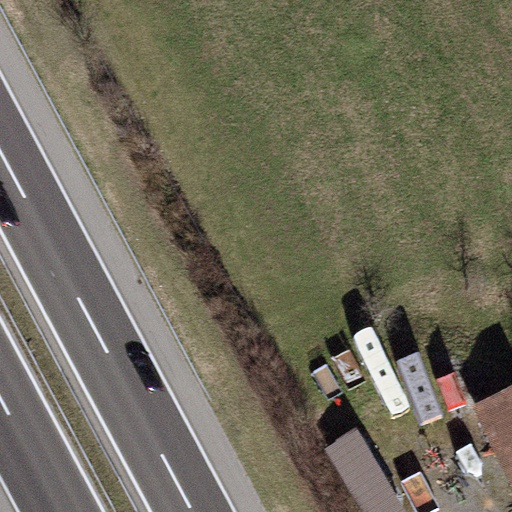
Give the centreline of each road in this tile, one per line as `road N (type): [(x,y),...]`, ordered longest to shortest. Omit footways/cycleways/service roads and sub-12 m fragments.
road 1 (motorway): [(194,511),(0,151)]
road 2 (motorway): [(0,403),(58,511)]
